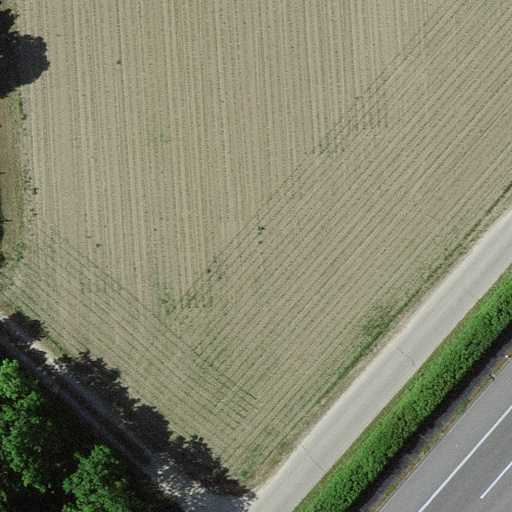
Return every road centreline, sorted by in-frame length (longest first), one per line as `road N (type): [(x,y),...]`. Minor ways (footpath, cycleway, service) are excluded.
road 1 (track): [(267,511),(511,233)]
road 2 (track): [(0,329),(206,511)]
